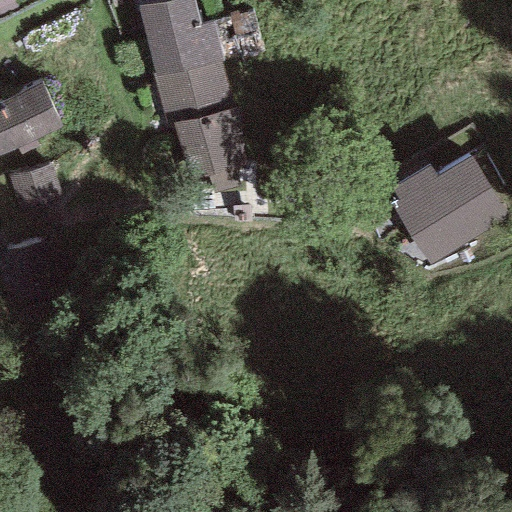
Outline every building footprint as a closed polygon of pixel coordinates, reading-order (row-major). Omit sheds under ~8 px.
[(12,0),(0,0),(0,16),(17,8),(12,0)] [(197,0),(140,0),(157,66),(153,67),(164,111),(233,94),(211,7),(200,10),(197,0)] [(0,151),(61,121),(40,78),(0,97),(0,151)] [(233,102),(170,116),(184,175),(207,170),(211,189),(238,183),(234,162),(246,159),(233,102)] [(399,189),(392,194),(429,258),(510,210),(470,142),(435,163),(429,153),(390,175),(399,189)] [(51,159),(9,170),(19,208),(61,197),(51,159)] [(44,235),(3,243),(13,289),(54,281),(44,235)]
